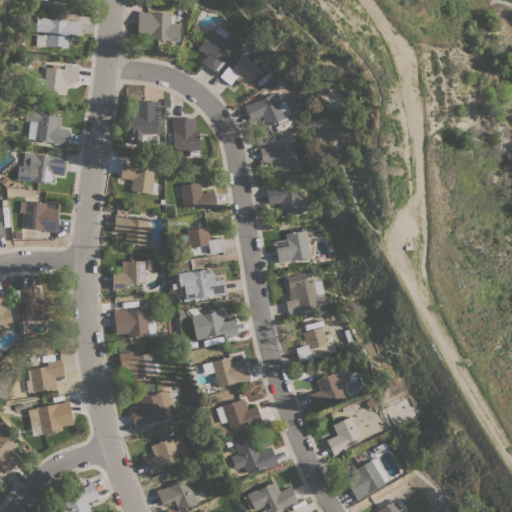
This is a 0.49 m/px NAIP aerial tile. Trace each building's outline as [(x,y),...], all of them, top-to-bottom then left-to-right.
[(138,11),(175,12),(175,17),(181,17),(181,24),(179,24),(179,41),(175,41),(175,45),(169,45),(169,40),(149,39),(149,34),(137,33),(138,11)] [(81,21),(80,35),(68,34),(67,48),(36,45),(37,34),(47,35),(48,32),(36,31),(37,17),(81,21)] [(222,60),(224,62),(217,70),(215,69),(213,71),(202,62),(207,55),(198,47),(213,29),(233,46),(222,60)] [(244,86),(235,78),(229,85),(219,76),(227,66),(230,68),(242,54),(260,68),(244,86)] [(64,69),(64,65),(73,66),(74,65),(79,66),(77,83),(67,81),(66,93),(43,90),(45,66),(64,69)] [(243,105),(248,103),(248,104),(274,93),(278,104),(285,100),(291,114),(285,117),(285,118),(266,126),(262,116),(250,121),(243,105)] [(157,115),(158,133),(146,134),(146,143),(131,143),(130,101),(163,100),(163,99),(169,99),(170,107),(163,107),(163,114),(157,115)] [(53,144),(53,143),(34,140),(34,139),(27,138),(30,119),(26,118),(27,112),(31,112),(31,111),(39,112),(39,113),(61,117),(60,128),(69,129),(66,146),(53,144)] [(172,118),(195,117),(195,128),(199,128),(200,156),(190,156),(190,150),(173,151),(172,118)] [(292,142),(294,159),(300,159),(301,168),(276,172),(274,160),(262,162),(260,147),(292,142)] [(16,179),(18,166),(22,166),(24,152),(65,158),(66,153),(76,155),(75,160),(66,159),(64,174),(52,172),(50,184),(16,179)] [(158,167),(157,175),(153,174),(152,182),(158,183),(156,193),(151,192),(151,194),(130,190),(131,179),(120,178),(122,162),(158,167)] [(180,185),(200,182),(202,193),(214,191),(216,208),(211,209),(210,207),(202,209),(201,205),(183,207),(180,185)] [(282,214),(280,202),(269,204),(266,187),(271,187),(271,188),(280,186),(281,190),(299,187),(300,197),(307,196),(310,209),(282,214)] [(20,200),(46,202),(46,207),(58,208),(56,232),(51,231),(51,230),(23,228),(24,213),(19,212),(20,200)] [(145,245),(124,243),(125,232),(113,231),(114,214),(120,214),(119,216),(147,218),(145,245)] [(207,226),(209,239),(220,238),(222,251),(209,253),(208,245),(189,247),(186,230),(207,226)] [(312,229),(314,241),(308,242),(310,257),(283,261),(283,263),(278,263),(275,248),(287,246),(285,233),(312,229)] [(145,261),(145,283),(126,283),(126,287),(117,287),(117,289),(112,289),(112,272),(121,272),(121,261),(145,261)] [(183,285),(179,286),(177,273),(191,271),(191,272),(209,268),(210,272),(213,272),(214,280),(223,279),(226,294),(220,295),(220,294),(212,296),(212,295),(194,298),(194,299),(185,300),(183,285)] [(288,314),(285,300),(291,299),(286,277),(305,273),(307,282),(320,280),(325,302),(318,303),(319,307),(288,314)] [(20,287),(36,287),(36,298),(48,298),(49,319),(25,320),(25,302),(21,302),(20,287)] [(0,328),(0,295),(7,294),(8,299),(6,299),(13,326),(0,328)] [(147,323),(155,323),(156,334),(128,337),(127,333),(115,334),(113,310),(118,309),(118,310),(127,310),(146,308),(147,323)] [(191,316),(221,310),(223,321),(235,319),(238,335),(224,337),(223,333),(208,336),(208,337),(195,339),(191,316)] [(299,361),(293,343),(304,340),(302,332),(322,326),(324,334),(330,333),(335,350),(329,352),(299,361)] [(153,363),(159,362),(160,372),(155,373),(155,375),(141,377),(141,381),(133,383),(130,369),(121,370),(118,352),(123,352),(124,353),(132,351),(133,356),(151,352),(153,363)] [(210,362),(211,361),(210,359),(215,358),(215,360),(230,356),(231,361),(243,358),(249,380),(244,382),(244,381),(236,383),(236,382),(217,387),(210,362)] [(47,366),(47,362),(56,360),(56,359),(61,359),(63,375),(54,377),(56,388),(33,392),(29,368),(47,366)] [(342,370),(346,382),(340,384),(345,397),(319,407),(319,408),(314,410),(308,394),(319,390),(315,379),(335,372),(342,370)] [(167,389),(172,408),(164,410),(166,417),(134,426),(130,411),(142,408),(139,397),(167,389)] [(243,398),(247,409),(256,406),(261,422),(256,423),(248,426),(246,421),(229,427),(227,421),(220,424),(215,408),(243,398)] [(68,401),(73,424),(61,426),(62,430),(42,434),(40,425),(31,427),(27,410),(68,401)] [(361,437),(344,445),(346,448),(337,452),(338,453),(333,455),(326,440),(336,435),(332,425),(351,416),(361,437)] [(0,466),(0,425),(5,430),(3,432),(17,445),(9,453),(18,462),(7,473),(0,466)] [(252,431),(260,450),(270,446),(277,463),(265,468),(264,466),(246,474),(243,466),(235,469),(230,456),(238,453),(232,440),(252,431)] [(181,435),(185,446),(176,449),(180,459),(162,465),(163,469),(150,474),(145,459),(154,456),(150,445),(181,435)] [(344,479),(355,473),(353,470),(371,460),(375,457),(388,479),(384,482),(368,492),(361,497),(361,498),(357,500),(344,479)] [(178,511),(173,500),(162,505),(155,490),(160,488),(160,489),(167,486),(167,487),(186,478),(197,502),(178,511)] [(274,481),(279,491),(290,486),(297,500),(273,511),(261,511),(264,509),(263,506),(254,510),(251,504),(247,506),(243,497),(247,495),(246,494),(255,489),(256,490),(274,481)] [(58,511),(55,501),(80,492),(79,488),(88,485),(87,484),(92,482),(98,498),(95,499),(95,500),(91,502),(91,501),(87,502),(90,511),(58,511)] [(375,511),(394,500),(402,511),(375,511)]
